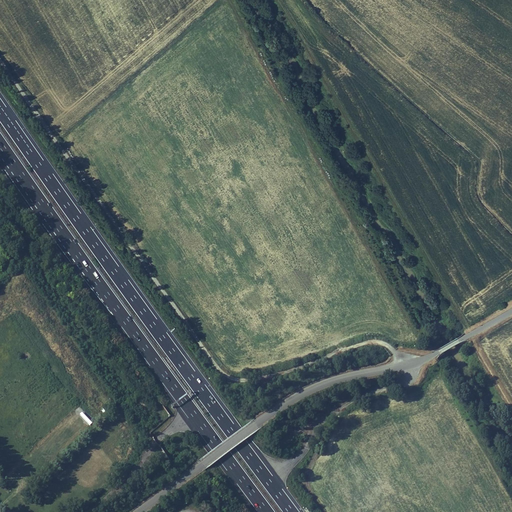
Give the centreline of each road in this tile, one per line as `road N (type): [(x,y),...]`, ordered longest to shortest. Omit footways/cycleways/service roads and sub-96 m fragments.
road 1 (motorway): [(291,511),(0,108)]
road 2 (motorway): [(0,143),(266,511)]
road 3 (track): [(471,332),(277,0)]
road 4 (tertiary): [(261,422),(314,389),(430,357),(511,310)]
